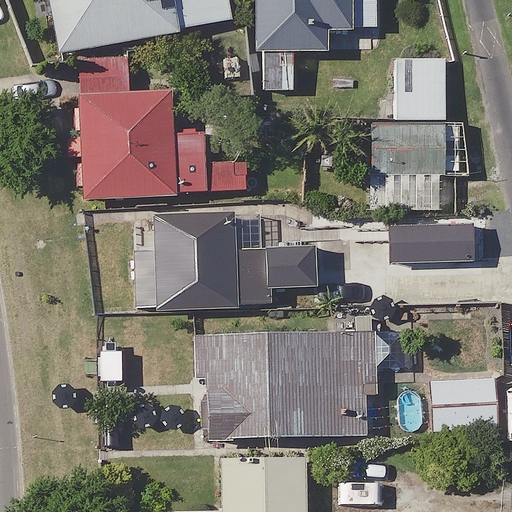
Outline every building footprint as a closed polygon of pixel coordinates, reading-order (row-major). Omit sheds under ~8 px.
[(238,29),(233,0),(49,0),(58,57),(238,29)] [(380,0),(257,0),(258,55),(265,55),(265,94),(294,94),(294,55),(331,54),(330,33),(380,32),(380,0)] [(460,124),(445,124),(446,62),(396,61),(395,123),(371,123),(369,208),(459,210),(460,124)] [(85,207),(252,199),(249,141),(195,144),(193,121),(172,122),(171,100),(131,102),(129,63),(79,65),(85,207)] [(261,251),(260,217),(155,220),(156,251),(135,251),(137,315),(271,312),(271,293),(318,292),(317,249),(261,251)] [(511,308),(511,265),(483,265),(484,232),(435,230),(434,264),(392,263),(391,306),(511,308)] [(367,442),(365,341),(204,344),(206,444),(367,442)] [(498,379),(431,379),(432,435),(499,435),(498,379)] [(309,511),(308,461),(221,464),(222,511),(309,511)]
